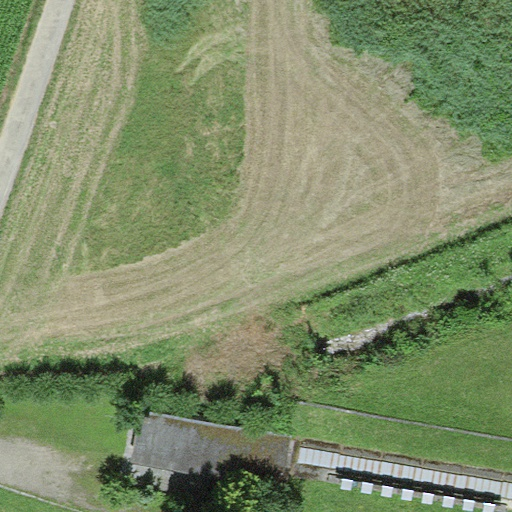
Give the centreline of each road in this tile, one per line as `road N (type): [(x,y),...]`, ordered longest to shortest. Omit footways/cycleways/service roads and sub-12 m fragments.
road 1 (track): [(0,459),(184,511)]
road 2 (unclassified): [(55,0),(0,168)]
